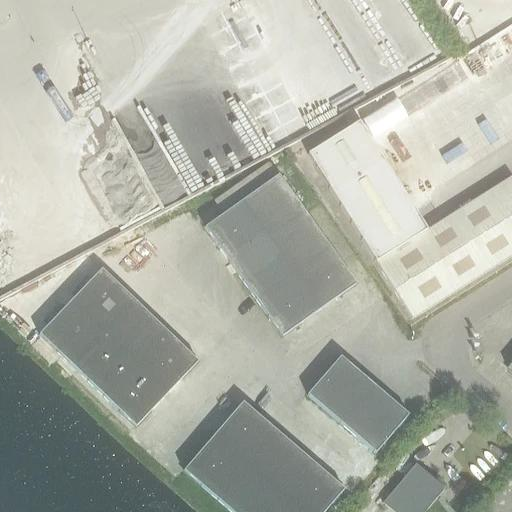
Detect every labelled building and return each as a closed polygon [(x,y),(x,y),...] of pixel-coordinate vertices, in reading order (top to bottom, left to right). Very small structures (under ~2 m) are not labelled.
[(427,232),(358,124),(307,156),(411,322),(511,258),(511,180),(511,179),(427,232)] [(277,177),(240,203),(203,229),(242,284),(279,258),(266,240),(303,214),(277,177)] [(279,258),(318,312),(355,286),(303,214),(266,240),(279,258)] [(279,258),(242,284),(281,338),(318,312),(279,258)] [(117,350),(148,317),(100,271),(68,304),(117,350)] [(117,350),(68,304),(37,337),(134,429),(165,396),(117,350)] [(117,350),(165,396),(196,364),(148,317),(117,350)] [(306,397),(340,426),(374,455),(407,417),(339,359),(306,397)] [(241,404),(212,438),(279,497),(309,462),(241,404)] [(227,511),(265,511),(279,497),(212,438),(182,473),(227,511)] [(324,511),(343,492),(309,462),(279,497),(265,511),(324,511)] [(425,511),(444,491),(414,466),(382,505),(390,511),(425,511)]
